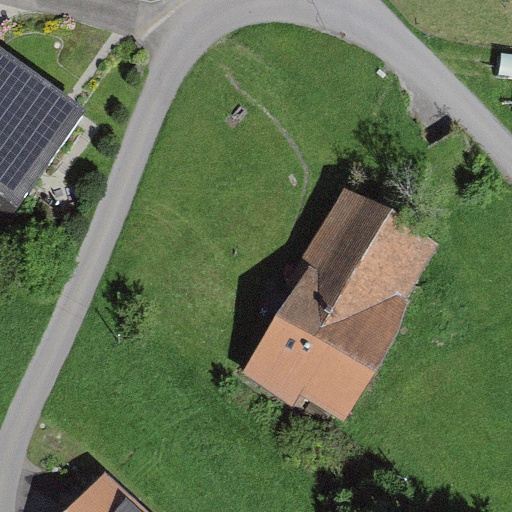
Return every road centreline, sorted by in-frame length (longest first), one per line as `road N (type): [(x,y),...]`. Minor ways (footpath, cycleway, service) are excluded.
road 1 (track): [(0,490),(178,44),(211,7),(286,0),(377,19)]
road 2 (residential): [(511,154),(358,0)]
